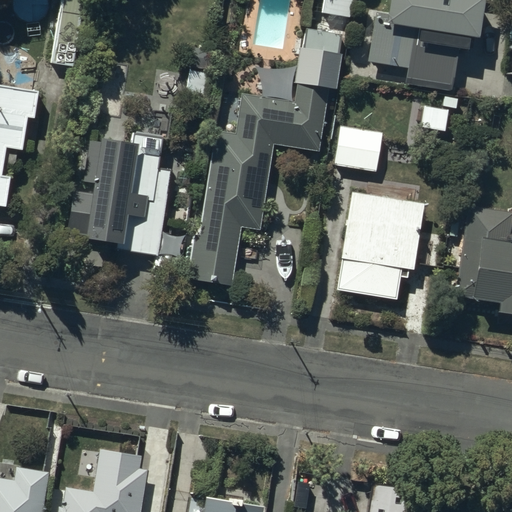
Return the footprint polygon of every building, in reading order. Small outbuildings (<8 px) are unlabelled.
[(90,0),(63,0),(51,65),(71,69),(80,17),(87,19),(90,0)] [(354,19),(357,0),(324,0),(322,14),(354,19)] [(482,7),(442,0),(393,0),(391,19),(376,17),(369,62),(410,69),(408,82),(451,89),(459,38),(477,41),(482,7)] [(334,38),(308,34),(296,103),(244,94),(236,138),(215,134),(191,277),(229,283),(239,224),(257,227),(272,141),(315,149),(334,38)] [(32,90),(0,84),(0,205),(3,206),(8,173),(0,171),(0,143),(0,141),(15,143),(20,112),(28,114),(32,90)] [(496,111),(469,108),(467,127),(495,130),(496,111)] [(379,135),(340,129),(334,165),(374,170),(379,135)] [(159,142),(135,138),(133,151),(90,144),(84,186),(98,188),(97,200),(75,197),(70,235),(90,238),(89,247),(157,257),(170,175),(155,173),(159,142)] [(424,205),(352,194),(337,289),(395,298),(400,268),(413,270),(424,205)] [(509,215),(470,209),(457,292),(498,299),(497,311),(511,313),(511,243),(505,242),(509,215)] [(135,455),(100,449),(92,493),(54,487),(50,511),(134,511),(142,470),(132,468),(135,455)] [(36,511),(43,472),(15,468),(12,481),(0,479),(0,511),(36,511)] [(211,496),(214,475),(193,472),(190,492),(206,495),(211,496)] [(408,511),(412,487),(370,481),(364,511),(408,511)] [(211,496),(206,495),(203,511),(258,511),(260,504),(211,496)]
